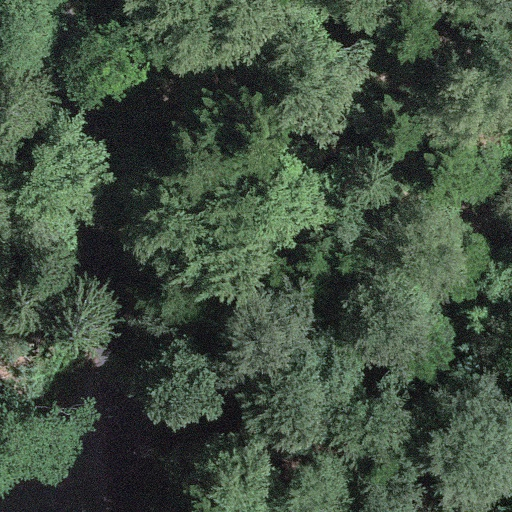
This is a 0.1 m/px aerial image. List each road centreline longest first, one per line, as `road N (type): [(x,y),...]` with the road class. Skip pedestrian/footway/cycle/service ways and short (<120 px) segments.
road 1 (unclassified): [(32,0),(83,133),(112,511)]
road 2 (track): [(0,459),(80,131)]
